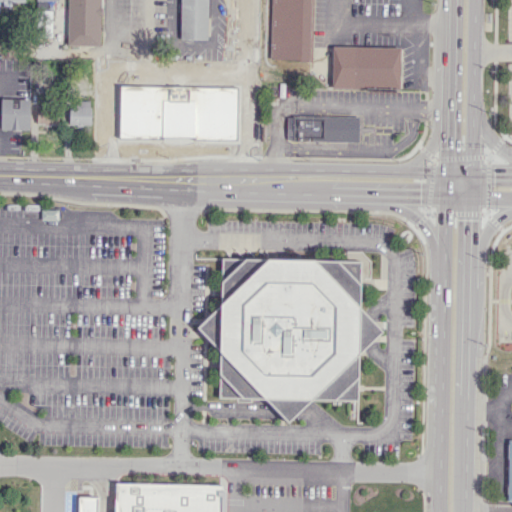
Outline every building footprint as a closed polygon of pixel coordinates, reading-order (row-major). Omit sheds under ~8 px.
[(0,0),(0,11),(1,12),(0,3),(24,2),(24,0),(0,0)] [(101,0),(67,0),(67,45),(100,45),(101,0)] [(108,0),(108,4),(100,3),(100,16),(119,17),(119,0),(108,0)] [(180,0),(207,0),(207,38),(180,37),(180,0)] [(270,0),(311,0),(311,58),(270,58),(270,0)] [(38,9),(37,35),(53,36),(54,10),(38,9)] [(333,45),(333,87),(400,88),(401,47),(333,45)] [(166,99),(166,125),(181,125),(181,121),(214,122),(216,85),(201,84),(200,107),(196,106),(196,100),(166,99)] [(131,98),(130,121),(142,122),(142,124),(151,124),(152,95),(141,95),(140,98),(131,98)] [(226,97),(225,142),(239,142),(240,97),(226,97)] [(5,99),(4,128),(33,129),(34,100),(5,99)] [(72,106),(71,124),(94,125),(94,108),(92,108),(93,100),(79,100),(79,106),(72,106)] [(40,105),(40,123),(61,124),(61,106),(40,105)] [(103,108),(102,124),(124,124),(124,108),(103,108)] [(293,114),(292,141),(346,142),(347,116),(293,114)] [(320,259),(362,259),(361,302),(388,330),(361,356),(360,399),(316,399),(293,421),(271,398),(221,398),(222,347),(202,326),(222,306),(223,258),(272,258),(320,259)] [(117,483),(116,511),(220,511),(221,485),(117,483)]
